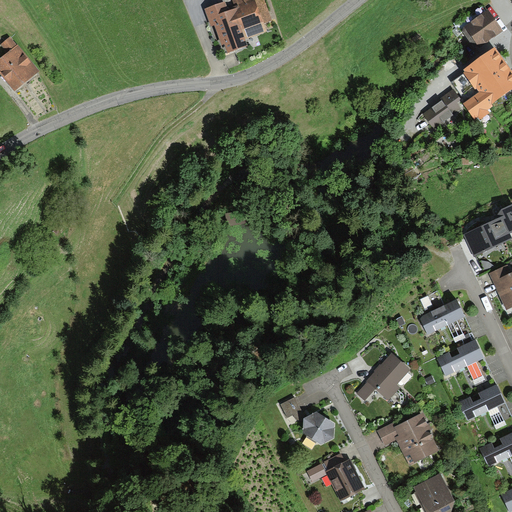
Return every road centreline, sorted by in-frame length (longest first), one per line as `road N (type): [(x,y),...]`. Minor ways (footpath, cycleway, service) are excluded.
road 1 (tertiary): [(353,0),(251,73),(85,107),(0,151)]
road 2 (residential): [(329,380),(396,511)]
road 3 (residential): [(511,369),(455,251)]
